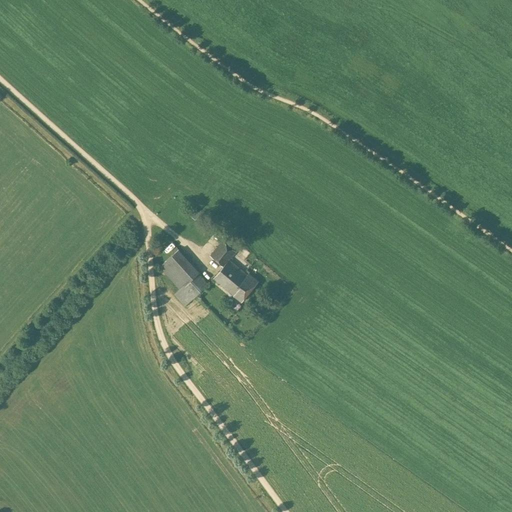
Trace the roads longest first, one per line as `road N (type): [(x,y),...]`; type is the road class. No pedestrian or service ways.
road 1 (track): [(141,209),(160,341),(283,511)]
road 2 (track): [(0,80),(141,209)]
